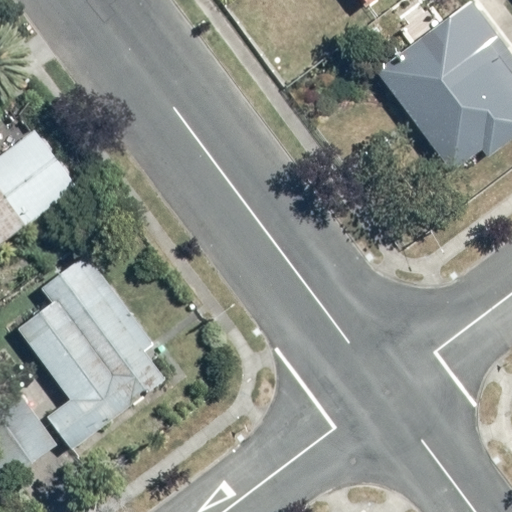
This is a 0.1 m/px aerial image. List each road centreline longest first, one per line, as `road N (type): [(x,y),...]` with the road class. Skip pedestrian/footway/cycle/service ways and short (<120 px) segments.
road 1 (residential): [(89,0),(382,388)]
road 2 (residential): [(382,388),(220,511)]
road 3 (residential): [(511,289),(382,388)]
road 4 (residential): [(382,388),(474,511)]
